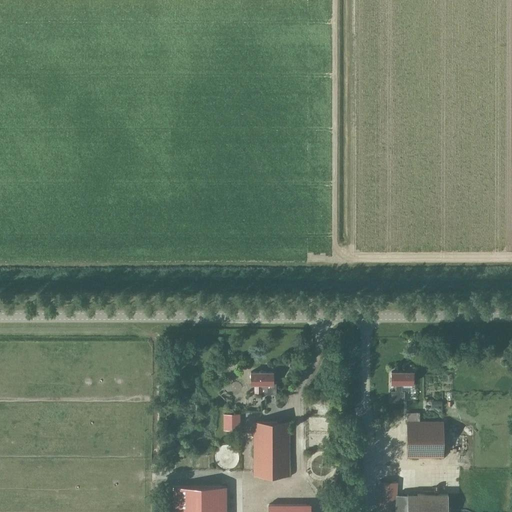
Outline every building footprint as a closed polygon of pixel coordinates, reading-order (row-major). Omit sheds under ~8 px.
[(413,371),(391,371),(391,383),(395,383),(395,391),(391,391),(391,398),(404,398),(404,391),(402,391),(402,383),(413,383),(413,371)] [(261,384),(273,384),(273,372),(251,372),(251,384),(255,384),(255,392),(262,392),(261,384)] [(240,413),(224,413),(224,430),(240,430),(240,413)] [(254,475),(289,475),(289,421),(254,422),(254,475)] [(447,441),(443,441),(443,421),(407,421),(407,456),(443,456),(443,453),(446,453),(447,441)] [(395,511),(397,482),(378,481),(376,511),(395,511)] [(221,511),(222,486),(173,486),(173,511),(221,511)] [(447,511),(448,494),(407,493),(406,511),(447,511)]
